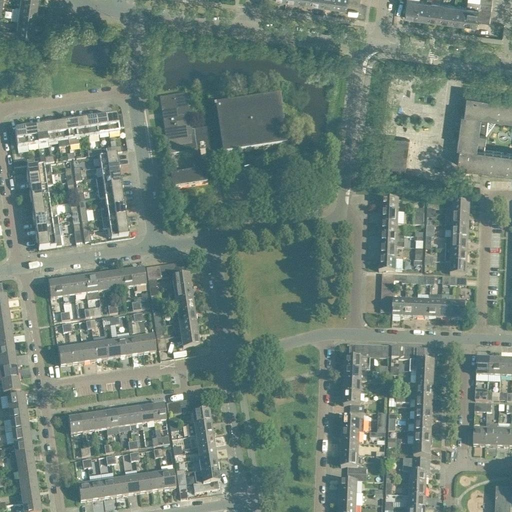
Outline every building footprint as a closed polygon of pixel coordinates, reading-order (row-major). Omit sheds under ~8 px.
[(36,10),(36,0),(19,0),(19,8),(36,10)] [(335,0),(335,7),(347,8),(347,5),(348,0),(335,0)] [(417,18),(419,1),(419,0),(407,0),(405,16),(417,18)] [(419,1),(417,18),(429,19),(431,2),(431,0),(427,0),(427,2),(419,1)] [(479,15),(479,9),(480,2),(468,1),(467,7),(465,24),(477,26),(478,21),(479,15)] [(441,21),(443,4),(431,2),(429,19),(441,21)] [(453,23),(455,6),(443,4),(441,21),(453,23)] [(465,24),(467,7),(455,6),(453,23),(465,24)] [(12,7),(10,19),(17,20),(34,22),(36,10),(19,8),(12,7)] [(32,34),(34,22),(17,20),(15,32),(32,34)] [(458,165),(511,172),(511,100),(484,96),(467,94),(465,113),(462,113),(460,129),(460,131),(456,131),(455,135),(459,136),(459,137),(458,146),(460,146),(458,165)] [(178,97),(160,100),(161,109),(162,113),(163,118),(167,145),(168,157),(169,157),(174,156),(172,144),(186,142),(184,131),(190,130),(190,132),(193,132),(193,127),(194,125),(194,122),(194,120),(194,117),(193,114),(192,112),(189,109),(189,105),(187,96),(178,97)] [(186,142),(172,144),(174,156),(194,153),(195,155),(196,155),(198,172),(204,172),(203,163),(206,162),(206,158),(219,156),(223,156),(224,157),(289,148),(281,98),(225,106),(224,100),(211,102),(215,128),(193,132),(190,132),(190,130),(184,131),(186,142)] [(110,117),(106,118),(109,136),(119,134),(118,131),(123,130),(121,116),(117,117),(111,118),(110,117)] [(109,136),(106,118),(101,118),(101,120),(96,120),(98,137),(109,136)] [(88,139),(86,120),(81,121),(81,123),(76,123),(78,140),(88,139)] [(98,137),(96,120),(90,121),(90,120),(86,120),(88,139),(98,137)] [(69,147),(65,123),(61,124),(61,125),(55,126),(58,143),(59,149),(69,147)] [(78,140),(76,123),(70,124),(70,123),(65,123),(69,147),(79,146),(78,140)] [(58,143),(55,126),(50,127),(49,126),(45,127),(48,145),(58,143)] [(48,145),(45,127),(40,127),(41,129),(35,129),(38,146),(48,145)] [(20,131),(9,133),(11,150),(27,148),(25,129),(20,130),(20,131)] [(38,146),(35,129),(30,130),(29,129),(25,129),(27,148),(38,146)] [(385,137),(381,167),(380,174),(405,177),(410,140),(385,137)] [(117,162),(116,157),(99,159),(100,170),(119,167),(118,162),(117,162)] [(51,177),(50,166),(26,170),(27,175),(26,176),(27,181),(51,177)] [(119,172),(119,167),(100,170),(102,180),(119,177),(118,172),(119,172)] [(205,171),(204,172),(198,172),(171,177),(173,190),(207,185),(205,171)] [(53,187),(51,177),(27,181),(27,185),(29,185),(30,190),(47,188),(53,187)] [(120,183),(119,177),(102,180),(96,181),(98,191),(122,187),(121,182),(120,183)] [(122,191),(122,187),(98,191),(99,201),(105,200),(122,198),(121,192),(122,191)] [(48,198),(47,188),(30,190),(30,196),(29,196),(30,201),(48,198)] [(50,208),(48,198),(30,201),(30,205),(32,205),(33,211),(50,208)] [(123,203),(122,198),(105,200),(106,210),(125,208),(124,203),(123,203)] [(398,214),(399,201),(382,201),(381,214),(398,214)] [(470,217),(470,204),(453,204),(453,216),(470,217)] [(56,207),(50,208),(33,211),(33,216),(32,216),(33,221),(57,217),(56,207)] [(125,212),(125,208),(106,210),(101,211),(102,221),(125,218),(124,212),(125,212)] [(398,226),(398,214),(381,214),(381,226),(398,226)] [(424,227),(424,215),(416,215),(416,227),(424,227)] [(469,229),(470,217),(453,216),(452,228),(469,229)] [(59,227),(57,217),(33,221),(33,225),(35,225),(36,231),(59,227)] [(126,223),(125,218),(102,221),(103,231),(109,230),(128,228),(127,223),(126,223)] [(397,238),(398,226),(381,226),(380,238),(397,238)] [(60,238),(59,227),(36,231),(36,236),(35,236),(36,241),(60,238)] [(434,227),(433,227),(427,227),(426,239),(432,239),(434,239),(434,227)] [(128,232),(128,228),(109,230),(111,241),(128,238),(127,232),(128,232)] [(469,241),(469,229),(452,228),(445,228),(445,233),(452,233),(452,240),(451,241),(469,241)] [(62,248),(60,238),(36,241),(36,245),(38,245),(39,251),(62,248)] [(404,239),(397,238),(380,238),(380,250),(397,250),(404,250),(404,239)] [(468,253),(469,241),(451,241),(452,240),(447,240),(446,253),(468,253)] [(397,263),(397,262),(397,250),(380,250),(379,262),(397,263)] [(468,266),(468,253),(446,253),(445,264),(450,264),(450,265),(468,266)] [(402,274),(403,263),(403,262),(397,262),(397,263),(379,262),(379,273),(402,274)] [(180,277),(178,265),(171,266),(173,278),(180,277)] [(186,276),(184,265),(178,265),(180,277),(186,276)] [(467,277),(468,266),(450,265),(450,277),(467,277)] [(173,278),(171,266),(165,267),(167,279),(172,278),(173,278)] [(167,279),(165,267),(159,268),(160,280),(167,279)] [(160,280),(159,268),(152,269),(154,281),(160,280)] [(154,281),(152,269),(146,270),(148,282),(154,281)] [(145,287),(143,271),(131,272),(134,289),(145,287)] [(134,289),(131,272),(119,274),(121,291),(134,289)] [(121,291),(119,274),(107,276),(109,292),(121,291)] [(109,292),(107,276),(95,278),(97,294),(109,292)] [(190,288),(188,276),(186,276),(180,277),(173,278),(172,278),(174,290),(190,288)] [(407,286),(407,278),(395,277),(395,283),(402,283),(402,286),(407,286)] [(97,294),(95,278),(83,279),(85,296),(87,303),(99,302),(97,294)] [(418,286),(419,278),(407,278),(407,286),(418,286)] [(85,296),(83,279),(71,281),(73,298),(85,296)] [(466,288),(467,280),(455,280),(455,288),(466,288)] [(73,298),(71,281),(59,283),(61,299),(73,298)] [(61,299),(59,283),(47,284),(50,301),(61,299)] [(192,300),(190,288),(174,290),(176,302),(192,300)] [(442,321),(443,298),(430,297),(430,304),(429,320),(442,321)] [(453,321),(454,305),(454,298),(443,298),(442,321),(453,321)] [(192,300),(176,302),(170,303),(172,315),(177,314),(194,312),(192,300)] [(405,319),(406,303),(394,302),(394,303),(393,309),(393,315),(393,319),(405,319)] [(417,320),(418,303),(406,303),(405,319),(417,320)] [(429,320),(430,304),(418,303),(417,320),(429,320)] [(148,304),(140,305),(140,304),(136,304),(137,312),(149,310),(148,304)] [(465,322),(466,305),(454,305),(453,321),(465,322)] [(0,321),(9,320),(7,309),(0,309),(0,321)] [(100,310),(93,311),(88,311),(90,319),(101,318),(100,310)] [(196,324),(194,312),(177,314),(179,326),(196,324)] [(141,339),(141,335),(139,325),(139,324),(138,316),(133,316),(136,336),(129,337),(132,357),(144,356),(141,339)] [(163,328),(161,317),(153,318),(155,330),(163,328)] [(115,327),(114,319),(102,321),(103,326),(110,325),(111,328),(115,327)] [(0,334),(11,333),(9,320),(0,321),(0,334)] [(197,335),(196,324),(179,326),(181,338),(197,335)] [(165,340),(163,328),(155,330),(157,341),(165,340)] [(0,346),(12,344),(11,333),(0,334),(0,346)] [(132,357),(129,337),(123,338),(123,335),(117,336),(118,343),(117,343),(120,359),(132,357)] [(199,347),(197,335),(181,338),(183,350),(199,347)] [(153,337),(141,339),(144,356),(156,354),(153,337)] [(167,352),(165,340),(157,341),(159,353),(167,352)] [(120,359),(117,343),(106,344),(108,361),(120,359)] [(0,358),(14,356),(12,344),(0,346),(0,358)] [(108,361),(106,344),(93,346),(96,363),(108,361)] [(96,363),(93,346),(82,348),(84,365),(96,363)] [(358,359),(358,347),(350,347),(350,358),(358,359)] [(365,359),(366,348),(358,347),(358,359),(365,359)] [(84,365),(82,348),(70,350),(72,366),(84,365)] [(373,361),(374,348),(366,348),(365,359),(371,359),(370,361),(373,361)] [(381,361),(381,348),(374,348),(373,361),(381,361)] [(389,361),(389,349),(381,348),(381,361),(389,361)] [(72,366),(70,350),(57,352),(60,368),(72,366)] [(0,371),(16,369),(14,356),(0,358),(0,371)] [(370,373),(370,361),(371,359),(365,359),(358,359),(350,358),(346,358),(345,371),(362,371),(362,372),(367,372),(370,373)] [(489,377),(489,360),(478,360),(477,377),(489,377)] [(501,378),(501,361),(489,360),(489,377),(501,378)] [(418,361),(412,361),(411,361),(411,362),(410,373),(435,374),(435,362),(431,362),(425,362),(418,361)] [(511,378),(511,361),(501,361),(501,378),(511,378)] [(18,381),(16,369),(0,371),(0,376),(1,383),(18,381)] [(367,384),(367,372),(362,372),(362,371),(345,371),(345,383),(362,383),(367,384)] [(434,386),(435,374),(410,373),(410,374),(411,374),(411,385),(434,386)] [(20,393),(18,381),(1,383),(3,395),(20,393)] [(361,396),(362,383),(345,383),(344,395),(361,396)] [(434,398),(434,386),(411,385),(409,385),(409,390),(409,397),(434,398)] [(488,402),(488,394),(488,392),(476,392),(476,402),(488,402)] [(25,407),(23,395),(7,398),(8,410),(25,407)] [(361,407),(361,396),(344,395),(344,407),(351,407),(351,414),(365,414),(365,408),(361,407)] [(511,404),(511,396),(500,395),(500,403),(511,404)] [(433,410),(434,398),(409,397),(409,398),(398,397),(390,397),(390,401),(396,402),(396,405),(410,406),(410,403),(416,403),(416,409),(433,410)] [(206,411),(205,399),(198,400),(200,412),(206,411)] [(200,412),(198,400),(192,401),(194,413),(200,412)] [(194,413),(192,401),(185,402),(187,414),(192,413),(194,413)] [(187,414),(185,402),(179,403),(181,415),(187,414)] [(181,415),(179,403),(173,404),(174,416),(181,415)] [(174,416),(173,404),(166,405),(168,417),(174,416)] [(166,422),(164,406),(151,408),(154,424),(166,422)] [(487,414),(488,406),(476,406),(475,414),(487,414)] [(27,419),(25,407),(8,410),(10,421),(27,419)] [(154,424),(151,408),(139,409),(142,426),(154,424)] [(142,426),(139,409),(127,411),(130,428),(142,426)] [(410,414),(410,422),(415,422),(415,421),(433,422),(433,410),(416,409),(415,414),(410,414)] [(130,428),(127,411),(116,413),(118,430),(130,428)] [(208,411),(206,411),(200,412),(194,413),(192,413),(194,425),(210,423),(208,411)] [(118,430),(116,413),(103,415),(106,431),(118,430)] [(364,434),(365,414),(351,414),(350,421),(343,420),(342,432),(360,433),(360,434),(364,434)] [(106,431),(103,415),(92,416),(94,433),(106,431)] [(386,430),(386,416),(378,415),(377,434),(386,435),(386,430)] [(94,433),(92,416),(80,418),(82,435),(94,433)] [(82,435),(80,418),(68,420),(70,437),(82,435)] [(10,421),(3,422),(5,434),(29,431),(27,419),(10,421)] [(409,422),(408,426),(408,433),(415,434),(415,433),(432,434),(433,422),(415,421),(415,422),(410,422),(409,422)] [(210,423),(194,425),(186,427),(188,438),(195,437),(212,435),(210,423)] [(498,432),(499,432),(499,426),(486,425),(486,431),(487,431),(486,448),(497,449),(498,432)] [(29,431),(5,434),(6,446),(14,445),(30,443),(29,431)] [(487,431),(486,431),(474,431),(474,448),(486,448),(487,431)] [(359,445),(360,434),(360,433),(342,432),(342,445),(359,445)] [(509,449),(510,433),(499,432),(498,432),(497,449),(509,449)] [(432,447),(432,434),(415,433),(415,434),(408,433),(408,438),(414,439),(414,446),(432,447)] [(214,447),(212,435),(195,437),(197,449),(214,447)] [(32,455),(30,443),(14,445),(16,457),(32,455)] [(359,458),(359,445),(342,445),(341,457),(359,458)] [(431,459),(432,447),(414,446),(413,458),(431,459)] [(216,459),(214,447),(197,449),(199,461),(216,459)] [(34,467),(32,455),(16,457),(17,470),(34,467)] [(358,469),(359,458),(341,457),(341,469),(348,469),(348,476),(367,477),(367,470),(358,469)] [(217,471),(216,459),(199,461),(201,473),(217,471)] [(431,468),(431,462),(404,460),(403,473),(410,474),(410,467),(431,468)] [(36,479),(34,467),(17,470),(19,482),(36,479)] [(427,486),(427,474),(430,474),(431,468),(410,467),(410,474),(410,485),(427,486)] [(196,487),(193,487),(194,495),(218,492),(217,483),(219,483),(217,471),(201,473),(194,474),(196,487)] [(176,490),(173,473),(161,475),(164,491),(176,490)] [(164,491),(161,475),(149,476),(152,493),(164,491)] [(186,488),(184,475),(176,477),(178,489),(186,488)] [(152,493),(149,476),(137,478),(139,495),(152,493)] [(367,484),(367,477),(348,476),(347,482),(340,482),(340,494),(357,495),(358,484),(367,484)] [(139,495),(137,478),(125,480),(128,497),(139,495)] [(38,491),(36,479),(19,482),(21,494),(38,491)] [(128,497),(125,480),(113,482),(116,499),(128,497)] [(116,499),(113,482),(102,484),(104,500),(116,499)] [(104,500),(102,484),(89,485),(92,502),(104,500)] [(92,502),(89,485),(78,487),(81,504),(92,502)] [(426,498),(427,486),(410,485),(409,497),(426,498)] [(510,511),(511,507),(511,491),(495,490),(494,511),(510,511)] [(39,503),(38,491),(21,494),(23,505),(39,503)] [(340,494),(339,506),(357,507),(362,507),(363,495),(357,495),(340,494)] [(426,510),(426,498),(409,497),(408,509),(426,510)] [(40,511),(39,503),(23,505),(23,511),(40,511)]
